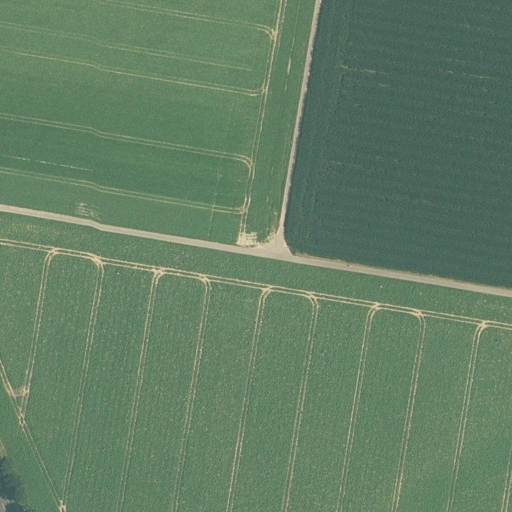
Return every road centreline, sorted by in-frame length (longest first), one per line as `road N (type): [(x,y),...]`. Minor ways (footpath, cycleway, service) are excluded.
road 1 (track): [(511,296),(0,213)]
road 2 (track): [(278,260),(320,0)]
